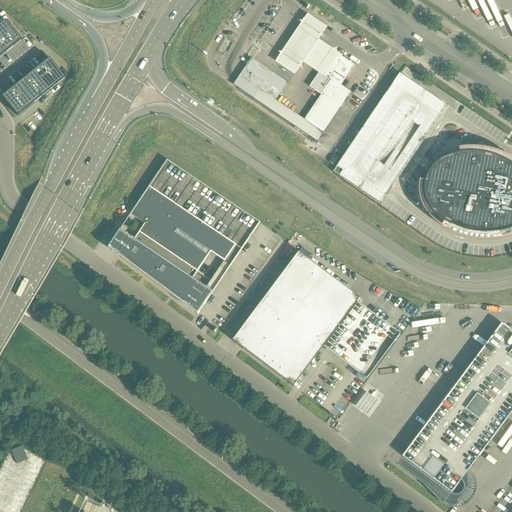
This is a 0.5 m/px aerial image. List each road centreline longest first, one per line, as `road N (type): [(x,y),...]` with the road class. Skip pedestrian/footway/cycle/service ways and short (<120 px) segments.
road 1 (unclassified): [(430,511),(9,200),(0,119)]
road 2 (secondary): [(511,283),(466,285),(423,274),(218,132)]
road 3 (unknown): [(0,313),(165,437),(229,511)]
road 4 (secondary): [(0,333),(109,121)]
road 5 (secondary): [(97,100),(0,286)]
road 6 (tertiary): [(365,0),(511,99)]
